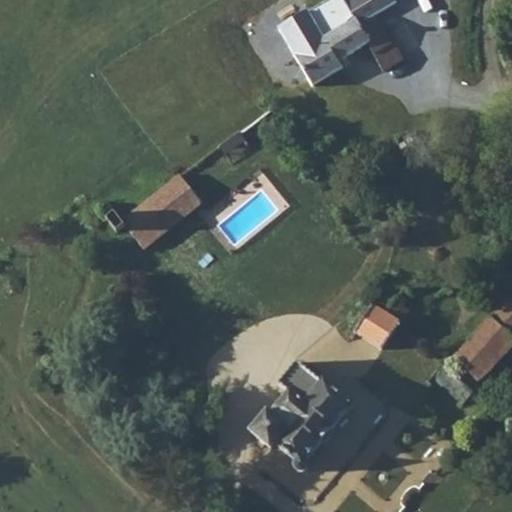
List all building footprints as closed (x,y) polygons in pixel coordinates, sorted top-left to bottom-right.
[(282,41),(304,76),(309,86),(341,67),(339,64),(367,47),(381,71),(399,60),(389,42),(386,44),(371,17),(392,5),(388,0),(344,0),(345,2),(282,41)] [(511,23),(511,4),(496,5),(496,26),(511,26),(511,23)] [(235,130),(215,145),(227,162),(247,147),(235,130)] [(106,205),(96,212),(114,235),(123,227),(141,250),(199,203),(177,175),(119,220),(106,205)] [(371,306),(353,331),(380,349),(415,297),(401,288),(383,314),(371,306)] [(441,352),(436,360),(470,387),(511,335),(511,302),(504,296),(451,360),(441,352)] [(262,414),(246,432),(267,450),(272,444),(291,460),(289,464),(289,468),(291,471),(294,474),(299,475),(304,474),(306,471),(307,467),(307,461),(350,409),(317,383),(319,380),(294,360),(275,383),(286,390),(265,415),(262,414)] [(470,387),(436,360),(424,374),(458,402),(470,387)]
